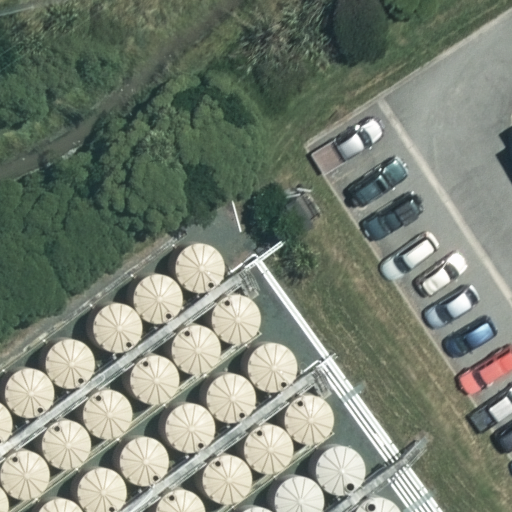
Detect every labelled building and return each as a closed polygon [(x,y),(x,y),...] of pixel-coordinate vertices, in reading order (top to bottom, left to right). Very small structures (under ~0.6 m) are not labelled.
[(165,283),(168,287),(172,290),(177,293),(182,294),(188,294),(193,293),(198,291),(202,287),(205,283),(208,279),(209,274),(210,268),(209,263),(207,258),(204,254),(200,250),(196,247),(191,245),(185,245),(180,245),(175,247),(170,250),(166,253),(163,258),(161,263),(160,268),(161,273),(162,278),(165,283)] [(123,313),(126,317),(131,320),(135,323),(141,324),(146,324),(151,323),(156,321),(160,317),(164,313),(166,309),(168,303),(168,298),(167,293),(165,288),(162,284),(158,280),(154,277),(149,275),(143,275),(138,275),(133,277),(128,280),(125,283),(121,288),(120,293),(119,298),(119,303),(120,308),(123,313)] [(203,334),(206,338),(210,342),(215,344),(220,345),(226,345),(231,344),(236,342),(240,338),(243,334),(246,330),(247,325),(248,319),(247,314),(245,309),(242,305),(238,301),(233,298),(228,296),(223,296),(218,296),(213,298),(208,301),(204,304),(201,309),(199,314),(198,319),(199,324),(200,329),(203,334)] [(82,343),(86,347),(90,351),(95,353),(100,354),(105,354),(110,353),(115,351),(120,348),(123,343),(126,339),(127,334),(127,328),(126,323),(124,318),(121,314),(118,310),(113,307),(108,306),(103,305),(97,306),(92,307),(88,310),(84,313),(81,318),(79,323),(78,328),(78,333),(80,339),(82,343)] [(161,364),(164,368),(168,372),(173,374),(178,375),(184,375),(189,374),(194,372),(198,368),(202,364),(204,360),(206,355),(206,349),(205,344),(203,339),(200,335),(196,331),(192,328),(187,326),(181,326),(176,326),(171,328),(166,331),(162,335),(160,339),(157,344),(157,349),(157,354),(158,360),(161,364)] [(40,375),(43,379),(48,382),(52,384),(58,385),(63,385),(68,384),(73,382),(77,379),(81,375),(83,370),(85,365),(85,360),(84,354),(82,349),(79,345),(75,341),(71,339),(66,337),(60,336),(55,337),(50,339),(45,341),(42,345),(38,349),(37,354),(36,359),(36,365),(37,370),(40,375)] [(239,382),(242,386),(247,389),(252,391),(257,393),(262,393),(267,391),(272,389),(276,386),(280,382),(282,377),(284,372),(284,367),(283,362),(281,357),(278,352),(275,349),(270,346),(265,344),(260,343),(254,344),(249,346),(245,348),(241,352),(238,357),(236,361),(235,367),(235,372),(237,377),(239,382)] [(120,394),(123,398),(128,402),(133,404),(138,405),(143,405),(148,404),(153,402),(157,398),(161,394),(163,390),(165,385),(165,379),(164,374),(162,369),(159,365),(156,361),(151,358),(146,357),(141,356),(135,356),(130,358),(126,361),(122,365),(119,369),(117,374),(116,379),(116,385),(118,390),(120,394)] [(0,406),(2,409),(6,412),(11,415),(16,416),(22,416),(27,415),(32,413),(36,409),(40,405),(42,401),(44,396),(44,390),(43,385),(41,380),(38,376),(34,372),(30,369),(25,367),(19,367),(14,367),(9,369),(4,372),(0,375),(0,406)] [(197,412),(201,416),(205,419),(210,421),(215,423),(220,423),(225,422),(230,419),(235,416),(238,412),(241,407),(242,402),(242,397),(241,392),(240,387),(237,382),(233,379),(228,376),(223,374),(218,374),(212,374),(207,376),(203,378),(199,382),(196,387),(194,391),(193,397),(193,402),(195,407),(197,412)] [(78,426),(81,430),(85,433),(90,435),(96,436),(101,436),(106,435),(111,433),(115,430),(119,426),(121,421),(123,416),(123,411),(122,405),(120,401),(117,396),(113,392),(109,390),(104,388),(98,387),(93,388),(88,390),(83,392),(79,396),(77,400),(74,405),(74,411),(74,416),(75,421),(78,426)] [(277,433),(280,437),(285,440),(289,442),(295,444),(300,444),(305,443),(310,440),(314,437),(318,433),(320,428),(322,423),(322,418),(321,413),(319,408),(316,403),(312,400),(308,397),(303,395),(297,395),(292,395),(287,397),(283,400),(279,403),(276,408),(274,413),(273,418),(273,423),(274,428),(277,433)] [(157,442),(160,446),(164,449),(169,451),(174,453),(180,453),(185,452),(190,449),(194,446),(197,442),(200,437),(201,432),(202,427),(201,422),(199,417),(196,412),(192,409),(188,406),(182,404),(177,404),(172,404),(167,406),(162,409),(158,412),(155,417),(153,422),(152,427),(153,432),(154,437),(157,442)] [(37,456),(40,460),(44,464),(49,466),(54,467),(60,467),(65,466),(70,464),(74,460),(78,456),(80,452),(81,447),(82,441),(81,436),(79,431),(76,427),(72,423),(68,420),(62,418),(57,418),(52,418),(47,420),(42,423),(38,427),(35,431),(33,436),(32,441),(33,446),(34,452),(37,456)] [(235,463),(239,467),(243,470),(248,473),(253,474),(258,474),(263,473),(268,470),(273,467),(276,463),(279,458),(280,453),(280,448),(280,443),(278,438),(275,433),(271,430),(266,427),(261,425),(256,425),(250,425),(245,427),(241,430),(237,433),(234,438),(232,443),(231,448),(231,453),(233,458),(235,463)] [(114,473),(118,477),(122,481),(127,483),(132,484),(137,484),(142,483),(147,481),(152,478),(155,473),(158,469),(159,464),(159,458),(159,453),(157,448),(154,444),(150,440),(145,437),(140,436),(135,435),(129,436),(124,437),(120,440),(116,444),(113,448),(111,453),(110,458),(110,464),(112,469),(114,473)] [(310,483),(313,487),(318,491),(322,493),(328,494),(333,494),(338,493),(343,491),(347,487),(351,483),(353,479),(355,474),(355,468),(354,463),(352,458),(349,454),(346,450),(341,447),(336,445),(331,445),(325,445),(320,447),(316,450),(312,453),(309,458),(307,463),(306,468),(306,473),(308,479),(310,483)] [(0,490),(4,494),(8,496),(14,497),(19,497),(24,496),(29,494),(33,491),(37,486),(39,482),(41,477),(41,471),(40,466),(38,461),(35,457),(31,453),(27,450),(22,449),(17,448),(11,448),(6,450),(2,453),(0,454),(0,490)] [(194,493),(198,497),(202,500),(207,503),(212,504),(218,504),(223,503),(228,500),(232,497),(235,493),(238,488),(239,483),(240,478),(239,473),(237,468),(234,463),(230,460),(225,457),(220,455),(215,455),(210,455),(205,457),(200,460),(196,463),(193,468),(191,473),(190,478),(191,483),(192,488),(194,493)] [(73,504),(77,508),(81,511),(82,511),(104,511),(106,511),(111,508),(114,504),(116,499),(118,494),(118,489),(117,484),(115,479),(112,474),(109,471),(104,468),(99,466),(94,466),(88,466),(83,468),(79,471),(75,474),(72,479),(70,483),(69,489),(69,494),(71,499),(73,504)] [(267,511),(309,511),(312,509),(313,504),(313,498),(313,493),(311,488),(308,484),(304,480),(299,477),(294,475),(289,475),(284,475),(278,477),(274,480),(270,483),(267,488),(265,493),(264,498),(264,503),(266,508),(267,511)] [(197,511),(197,509),(197,504),(195,499),(192,495),(188,491),(183,488),(178,487),(173,486),(167,487),(162,488),(158,491),(154,495),(151,499),(149,504),(148,509),(148,511),(197,511)] [(76,511),(75,509),(72,504),(68,501),(63,498),(58,496),(53,496),(48,496),(43,498),(38,501),(34,504),(31,509),(29,511),(76,511)] [(391,511),(390,509),(387,505),(383,501),(379,498),(374,496),(369,496),(363,497),(358,498),(354,501),(350,504),(347,509),(345,511),(391,511)]
